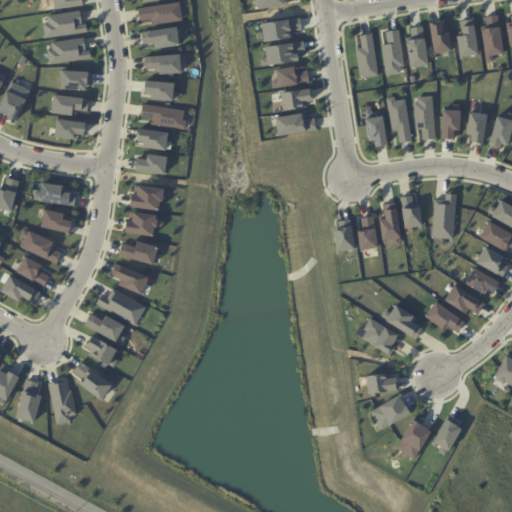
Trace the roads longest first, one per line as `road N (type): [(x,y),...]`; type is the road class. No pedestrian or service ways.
road 1 (residential): [(43,341),(97,225),(114,81),(106,0)]
road 2 (residential): [(346,176),(321,0)]
road 3 (residential): [(511,181),(442,164),(346,176)]
